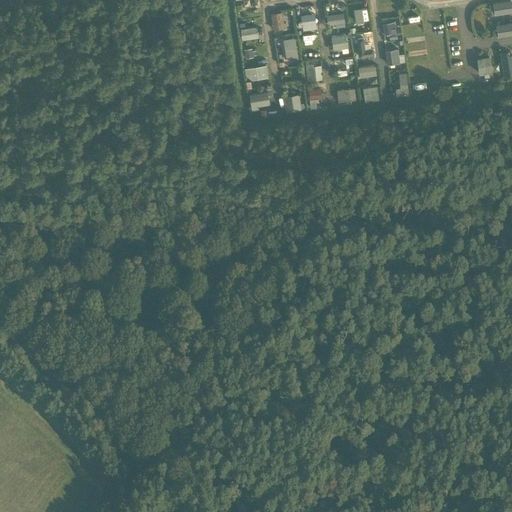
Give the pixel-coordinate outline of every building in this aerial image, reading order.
[(511,0),(495,0),(496,12),(511,11),(511,0)] [(369,21),(368,7),(354,8),(356,22),(369,21)] [(287,28),(286,12),(271,13),(272,29),(287,28)] [(329,26),(346,25),(345,12),(328,13),(329,26)] [(303,22),(298,22),(299,30),(317,28),(316,13),(302,14),(303,22)] [(511,20),(498,23),(500,35),(511,33),(511,20)] [(383,22),(384,33),(397,32),(396,21),(383,22)] [(241,26),(241,38),(260,38),(259,26),(241,26)] [(348,34),(333,35),(334,48),(349,47),(348,34)] [(288,60),(299,59),(298,36),(286,37),(288,60)] [(365,38),(359,38),(358,55),(373,56),(374,42),(365,42),(365,38)] [(255,47),(243,48),(244,56),(256,55),(255,47)] [(385,49),(387,64),(401,61),(399,47),(385,49)] [(511,74),(511,48),(502,50),(505,75),(511,74)] [(492,55),(477,56),(477,72),(493,72),(492,55)] [(352,57),(344,58),(345,67),(353,66),(352,57)] [(324,78),(323,64),(315,64),(315,62),(306,62),(307,79),(324,78)] [(245,78),(269,77),(268,64),(245,66),(245,78)] [(377,64),(358,65),(359,76),(377,75),(377,64)] [(408,71),(400,71),(401,81),(397,81),(397,94),(410,93),(408,71)] [(378,84),(363,87),(366,100),(380,98),(378,84)] [(309,88),(310,99),(323,98),(322,87),(309,88)] [(337,88),(338,100),(357,99),(356,87),(337,88)] [(270,90),(248,92),(249,109),(258,109),(258,104),(271,103),(270,90)] [(284,94),(286,110),(302,108),(301,93),(284,94)]
